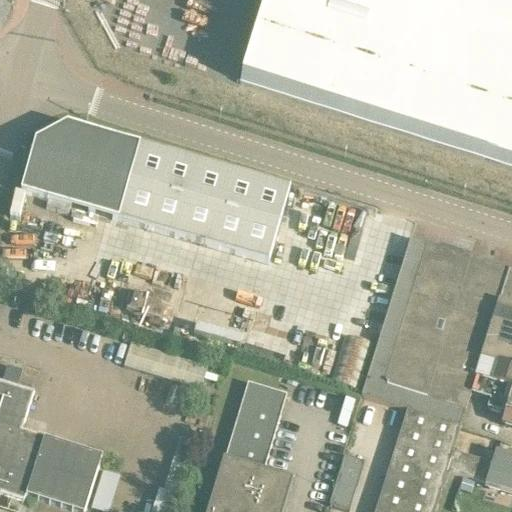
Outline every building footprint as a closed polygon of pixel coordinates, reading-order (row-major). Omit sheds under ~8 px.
[(511,0),(265,0),(239,85),(511,170),(511,0)] [(273,248),(289,194),(65,130),(35,147),(21,197),(268,267),(273,248)] [(474,382),(494,388),(487,412),(504,417),(501,427),(511,430),(511,275),(409,243),(360,400),(406,415),(458,431),(474,382)] [(329,385),(357,394),(372,348),(343,339),(329,385)] [(130,347),(123,370),(199,393),(207,371),(130,347)] [(286,361),(245,348),(241,360),(283,373),(286,361)] [(25,500),(65,511),(85,511),(102,459),(44,440),(22,433),(33,395),(0,385),(0,497),(23,505),(25,500)] [(224,464),(223,464),(208,511),(285,511),(294,484),(265,475),(287,399),(247,387),(224,464)] [(434,511),(446,476),(474,484),(479,464),(452,455),(460,432),(458,431),(406,415),(375,511),(434,511)] [(180,441),(163,494),(178,499),(195,445),(180,441)] [(492,467),(479,464),(474,484),(486,488),(485,490),(511,499),(511,498),(511,461),(495,456),(492,467)] [(336,511),(349,511),(364,466),(344,460),(328,509),(336,511)] [(463,481),(460,493),(471,497),(475,485),(463,481)]
